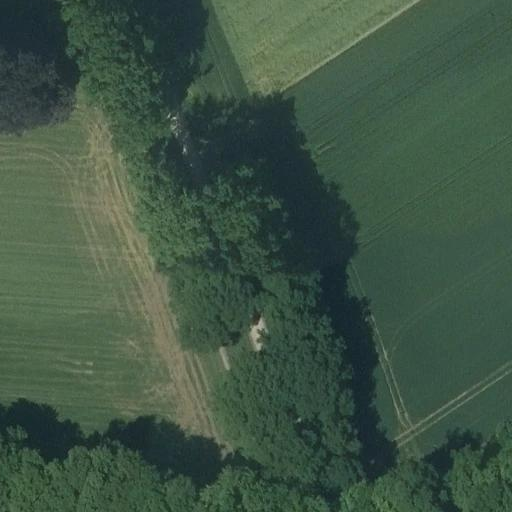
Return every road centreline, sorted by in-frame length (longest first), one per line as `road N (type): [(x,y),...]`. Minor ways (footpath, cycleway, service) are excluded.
road 1 (track): [(316,511),(142,42)]
road 2 (track): [(0,39),(142,42)]
